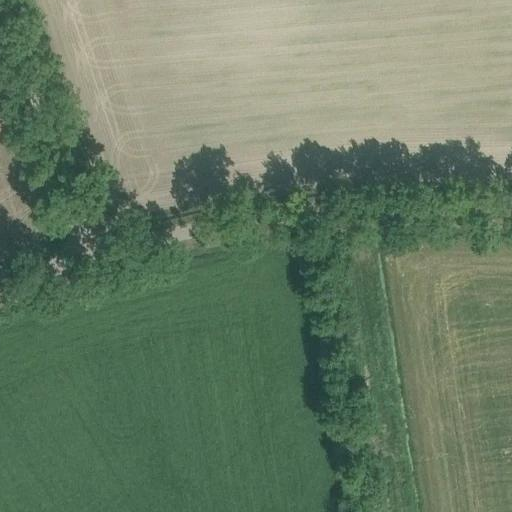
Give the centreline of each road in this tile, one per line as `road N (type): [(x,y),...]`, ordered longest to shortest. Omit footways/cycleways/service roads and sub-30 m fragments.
road 1 (unclassified): [(0,289),(91,249),(246,219),(511,208)]
road 2 (track): [(2,0),(91,249)]
